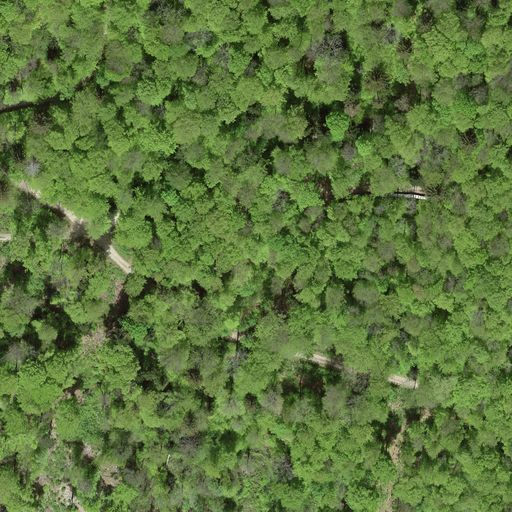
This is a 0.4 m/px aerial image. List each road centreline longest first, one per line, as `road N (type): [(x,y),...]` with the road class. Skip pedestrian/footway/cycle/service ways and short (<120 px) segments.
road 1 (track): [(511,425),(420,387),(264,345),(189,315),(149,289),(90,230),(0,171)]
road 2 (track): [(511,208),(399,188),(329,190),(158,204),(69,237),(0,237)]
road 3 (track): [(0,106),(77,87),(106,36),(106,0)]
